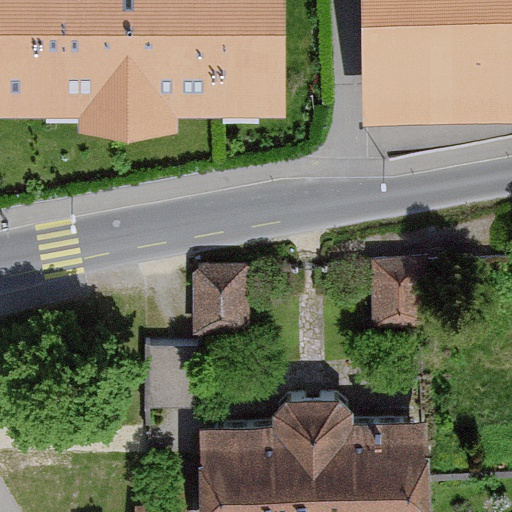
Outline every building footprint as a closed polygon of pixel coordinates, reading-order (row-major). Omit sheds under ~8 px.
[(268,0),(0,0),(0,94),(269,95),(268,0)] [(511,0),(359,0),(361,102),(511,99),(511,0)] [(429,262),(378,259),(375,320),(426,323),(429,262)] [(247,325),(245,266),(193,268),(194,327),(247,325)] [(202,411),(198,343),(141,347),(145,414),(202,411)] [(351,418),(351,406),(330,394),(289,394),(274,407),(275,420),(196,422),(197,511),(426,511),(424,417),(351,418)] [(161,511),(162,500),(136,500),(135,511),(161,511)]
